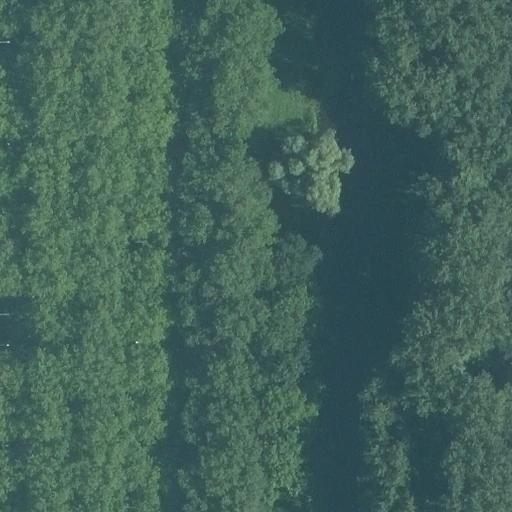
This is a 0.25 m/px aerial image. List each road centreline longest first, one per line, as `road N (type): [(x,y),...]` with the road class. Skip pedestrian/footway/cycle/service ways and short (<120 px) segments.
road 1 (secondary): [(125,511),(127,0)]
road 2 (secondary): [(24,0),(25,511)]
